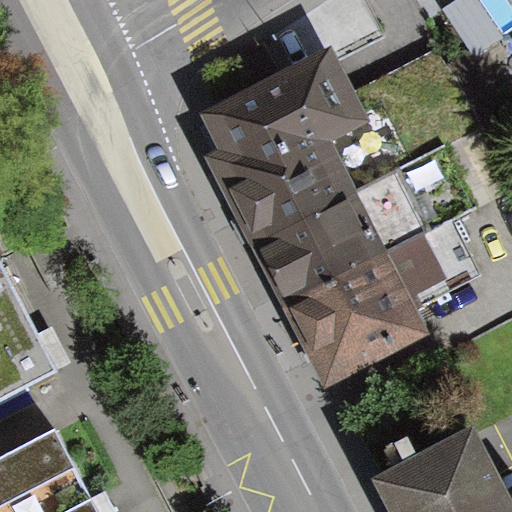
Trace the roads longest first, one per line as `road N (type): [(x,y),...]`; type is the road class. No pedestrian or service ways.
road 1 (secondary): [(299,511),(76,74)]
road 2 (residential): [(76,74),(215,0)]
